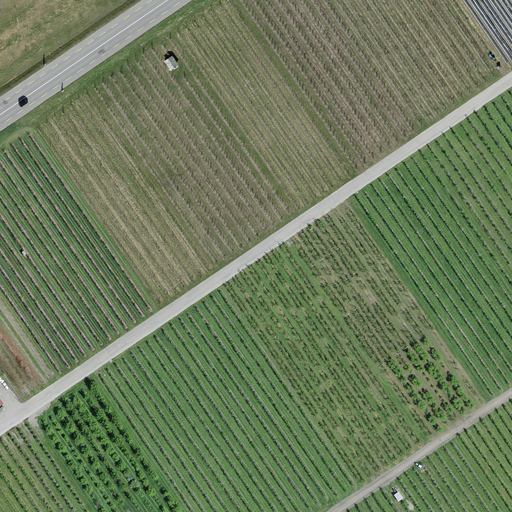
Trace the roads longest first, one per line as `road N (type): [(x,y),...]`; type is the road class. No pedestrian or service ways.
road 1 (primary): [(0,115),(167,0)]
road 2 (primary): [(152,0),(0,105)]
